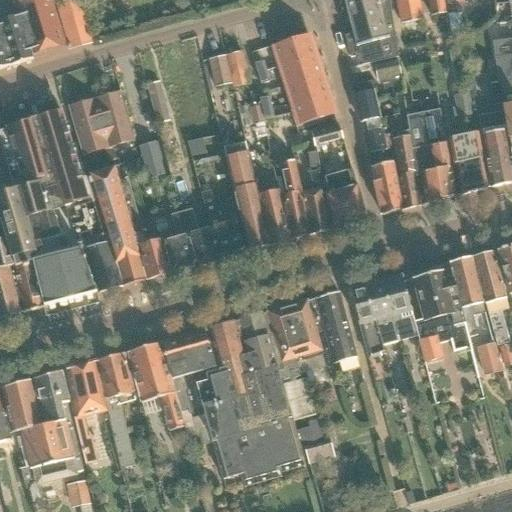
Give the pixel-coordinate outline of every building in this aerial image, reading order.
[(12,0),(17,14),(16,14),(30,54),(63,44),(52,6),(55,5),(57,4),(55,0),(12,0)] [(67,49),(71,48),(91,43),(79,0),(72,0),(57,4),(55,5),(67,49)] [(396,58),(387,0),(341,0),(351,34),(344,36),(349,55),(357,53),(360,66),(396,58)] [(418,20),(420,20),(416,0),(395,0),(400,24),(407,22),(418,20)] [(426,0),(430,18),(445,15),(442,0),(426,0)] [(443,0),(445,14),(446,14),(459,14),(462,14),(461,8),(461,2),(479,0),(443,0)] [(16,14),(0,19),(0,37),(9,65),(31,58),(30,54),(16,14)] [(418,20),(407,22),(408,30),(420,28),(418,20)] [(272,46),(279,66),(313,55),(307,35),(272,46)] [(0,37),(0,68),(9,65),(0,37)] [(511,40),(493,44),(498,83),(511,81),(511,62),(511,60),(511,40)] [(233,43),(215,47),(230,103),(248,99),(233,43)] [(215,47),(198,52),(213,108),(230,103),(215,47)] [(190,54),(173,58),(189,119),(196,117),(195,112),(205,110),(190,54)] [(320,75),(313,55),(279,66),(285,86),(320,75)] [(173,63),(158,67),(172,123),(189,119),(173,58),(172,59),(173,63)] [(263,60),(253,63),(257,73),(266,71),(263,60)] [(373,64),(376,81),(399,76),(396,60),(373,64)] [(142,66),(140,67),(156,128),(172,123),(158,67),(143,71),(142,66)] [(140,67),(123,71),(137,128),(147,125),(148,130),(156,128),(140,67)] [(266,71),(257,73),(260,84),(269,81),(266,71)] [(326,95),(320,75),(285,86),(292,106),(326,95)] [(471,78),(455,81),(458,94),(466,93),(474,91),(471,78)] [(511,81),(498,83),(499,84),(502,104),(503,114),(511,172),(511,81)] [(379,131),(368,82),(355,85),(357,94),(353,95),(359,123),(363,122),(367,133),(376,131),(376,132),(379,131)] [(118,93),(93,100),(106,147),(110,161),(115,159),(111,146),(131,140),(118,93)] [(458,116),(470,114),(466,93),(458,94),(454,95),(458,116)] [(268,95),(258,98),(261,108),(271,106),(268,95)] [(333,114),(326,95),(292,106),(298,126),(333,114)] [(93,100),(68,107),(81,154),(102,148),(106,162),(110,161),(106,147),(93,100)] [(259,104),(248,107),(252,124),(263,122),(259,104)] [(271,106),(261,108),(263,119),(273,117),(271,106)] [(407,130),(410,150),(412,161),(421,205),(453,197),(453,193),(444,144),(441,129),(438,111),(405,117),(407,130)] [(0,130),(0,148),(2,155),(12,191),(0,194),(0,223),(4,236),(3,236),(10,265),(12,265),(31,260),(43,307),(45,316),(96,302),(94,294),(100,293),(66,198),(88,191),(84,176),(87,175),(86,175),(83,163),(75,166),(60,112),(0,130)] [(490,188),(511,183),(511,181),(505,133),(502,114),(478,118),(481,134),(490,188)] [(236,119),(226,122),(229,132),(232,132),(239,130),(236,119)] [(226,122),(217,124),(220,135),(229,132),(226,122)] [(313,146),(341,139),(338,126),(309,133),(313,146)] [(399,139),(391,141),(395,166),(396,166),(412,161),(410,150),(407,130),(398,132),(399,139)] [(367,133),(362,134),(367,153),(383,150),(380,135),(379,131),(376,132),(376,131),(367,133)] [(475,133),(447,138),(451,165),(453,165),(459,195),(462,195),(467,193),(486,189),(480,157),(475,133)] [(212,139),(204,141),(207,153),(216,151),(213,139),(212,139)] [(204,141),(197,143),(200,155),(207,153),(204,141)] [(146,178),(162,174),(153,143),(137,148),(146,178)] [(197,143),(189,145),(193,157),(200,155),(197,143)] [(189,145),(182,147),(185,159),(193,157),(189,145)] [(182,147),(175,149),(178,161),(185,159),(182,147)] [(167,151),(166,151),(170,163),(178,161),(175,149),(167,151)] [(216,151),(207,153),(211,165),(219,163),(216,151)] [(313,151),(305,153),(309,172),(317,170),(313,151)] [(207,153),(200,155),(203,167),(211,165),(207,153)] [(253,184),(245,153),(225,158),(247,252),(269,246),(253,184)] [(200,155),(193,157),(196,169),(203,167),(200,155)] [(193,157),(185,159),(188,171),(196,169),(193,157)] [(185,159),(178,161),(181,173),(188,171),(185,159)] [(178,161),(170,163),(173,175),(181,173),(178,161)] [(291,161),(278,163),(284,194),(286,194),(298,191),(291,161)] [(398,178),(393,179),(400,210),(421,205),(412,161),(396,166),(398,178)] [(393,179),(391,167),(390,162),(370,167),(381,216),(400,210),(393,179)] [(87,175),(84,176),(88,191),(89,193),(122,287),(145,281),(130,234),(129,230),(140,227),(126,177),(113,181),(109,168),(87,175)] [(311,190),(299,193),(309,235),(329,230),(317,170),(309,172),(307,172),(311,190)] [(331,230),(365,220),(351,170),(319,178),(331,230)] [(262,193),(259,183),(253,184),(269,246),(289,240),(278,196),(276,187),(266,189),(267,192),(262,193)] [(210,190),(199,193),(201,201),(208,227),(217,260),(242,253),(232,221),(236,220),(230,198),(223,200),(229,221),(219,224),(210,190)] [(101,292),(122,287),(88,191),(66,198),(100,293),(101,292)] [(299,193),(298,191),(286,194),(284,194),(278,196),(289,240),(309,235),(299,193)] [(217,260),(208,227),(195,231),(189,209),(179,212),(194,267),(217,260)] [(171,273),(194,267),(179,212),(169,215),(175,237),(161,241),(171,273)] [(171,273),(161,241),(160,239),(142,244),(139,232),(130,234),(145,281),(171,273)] [(0,318),(5,318),(10,316),(18,314),(18,312),(6,266),(10,265),(3,236),(0,237),(0,318)] [(511,245),(496,250),(508,293),(511,291),(511,245)] [(492,251),(472,256),(482,298),(483,297),(487,312),(497,309),(493,295),(502,292),(492,251)] [(467,337),(476,335),(471,316),(483,313),(469,257),(448,263),(467,337)] [(31,260),(12,265),(16,280),(13,281),(21,311),(22,313),(37,309),(43,307),(31,260)] [(470,350),(467,337),(448,263),(439,265),(441,272),(411,280),(422,320),(413,322),(412,322),(416,336),(424,363),(441,358),(438,344),(449,341),(452,352),(468,347),(469,351),(470,350)] [(400,275),(381,280),(397,342),(416,336),(412,322),(413,322),(410,310),(409,310),(400,275)] [(366,284),(381,346),(397,342),(381,280),(366,284)] [(366,284),(348,289),(368,359),(384,355),(381,346),(366,284)] [(323,331),(346,325),(337,292),(314,299),(305,302),(315,333),(323,331)] [(266,313),(260,315),(275,364),(279,380),(304,372),(305,372),(301,359),(321,354),(315,333),(305,302),(305,301),(266,313)] [(497,309),(487,312),(496,344),(507,341),(498,309),(497,309)] [(260,314),(236,321),(251,371),(275,364),(260,315),(260,314)] [(207,380),(195,383),(202,410),(222,480),(240,475),(242,482),(279,471),(278,467),(300,461),(302,460),(291,421),(281,386),(279,380),(275,364),(251,371),(236,321),(207,330),(218,369),(205,373),(207,380)] [(346,325),(323,331),(332,364),(337,362),(340,372),(357,367),(355,357),(346,325)] [(181,337),(191,374),(214,368),(203,331),(181,337)] [(161,343),(159,344),(179,414),(186,412),(187,416),(191,415),(181,377),(191,374),(181,337),(177,338),(161,343)] [(169,432),(183,428),(179,414),(159,344),(126,353),(144,416),(163,411),(169,432)] [(492,344),(476,349),(483,376),(500,371),(492,344)] [(511,357),(509,345),(499,348),(503,366),(511,363),(511,357)] [(118,405),(115,397),(133,392),(123,354),(94,362),(106,410),(108,419),(120,469),(134,465),(120,405),(118,405)] [(321,354),(301,359),(305,372),(309,371),(324,366),(321,354)] [(81,417),(100,412),(106,410),(94,362),(65,370),(76,418),(73,418),(77,433),(85,431),(81,417)] [(41,426),(20,431),(30,469),(33,468),(37,484),(75,474),(75,473),(83,471),(65,403),(67,402),(60,371),(32,379),(44,425),(41,426)] [(20,431),(41,426),(29,380),(0,388),(4,402),(11,433),(20,431)] [(0,439),(8,438),(7,434),(11,433),(4,402),(0,403),(0,439)] [(102,420),(108,419),(106,410),(100,412),(102,420)] [(307,426),(296,429),(301,447),(302,447),(323,441),(316,418),(306,421),(307,426)] [(87,438),(79,440),(85,464),(96,461),(91,440),(88,441),(87,438)] [(323,441),(302,447),(307,464),(333,457),(328,439),(323,441)] [(28,465),(19,468),(25,489),(29,487),(33,481),(28,465)] [(72,508),(88,504),(83,482),(67,485),(72,508)]
